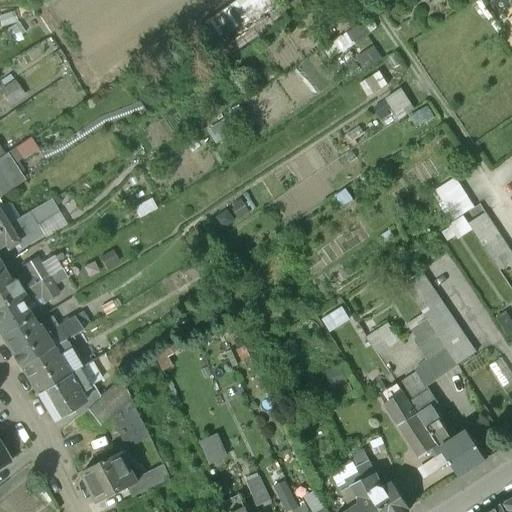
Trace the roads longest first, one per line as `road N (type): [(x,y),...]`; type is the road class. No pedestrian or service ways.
road 1 (unknown): [(411,64),(511,213)]
road 2 (residential): [(72,511),(0,370)]
